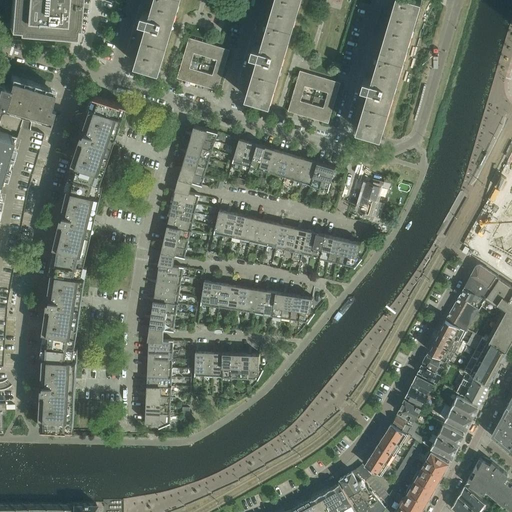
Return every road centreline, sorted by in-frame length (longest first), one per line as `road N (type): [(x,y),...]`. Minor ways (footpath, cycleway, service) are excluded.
road 1 (residential): [(252,511),(318,479),(372,426),(475,246)]
road 2 (residential): [(20,409),(21,308),(77,67)]
road 3 (residential): [(366,225),(159,178)]
road 4 (residential): [(318,281),(142,253)]
road 5 (residential): [(335,146),(375,9)]
road 6 (residential): [(131,331),(268,338)]
